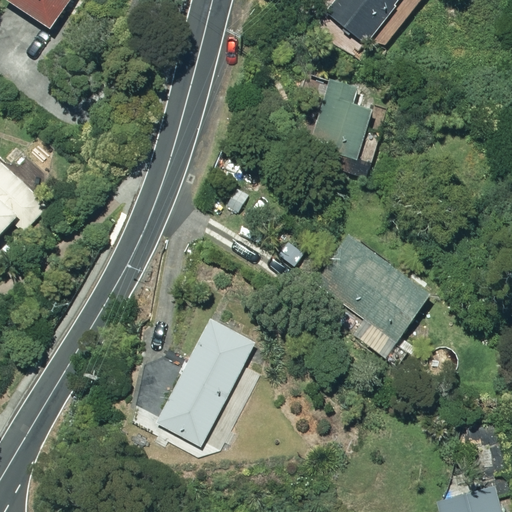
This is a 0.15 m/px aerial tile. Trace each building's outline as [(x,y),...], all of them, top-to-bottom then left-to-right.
[(0,0),(0,3),(49,36),(74,0),(0,0)] [(338,0),(324,18),(364,49),(403,0),(338,0)] [(328,87),(310,82),(305,99),(322,105),(308,152),(337,161),(333,175),(349,180),(353,165),(357,166),(370,169),(379,139),(366,135),(372,117),(353,111),(358,93),(329,84),(328,87)] [(0,241),(13,228),(24,238),(47,213),(0,167),(0,241)] [(310,293),(394,353),(431,301),(347,241),(310,293)] [(205,328),(147,435),(195,459),(251,353),(205,328)] [(496,511),(492,496),(451,507),(452,511),(496,511)]
